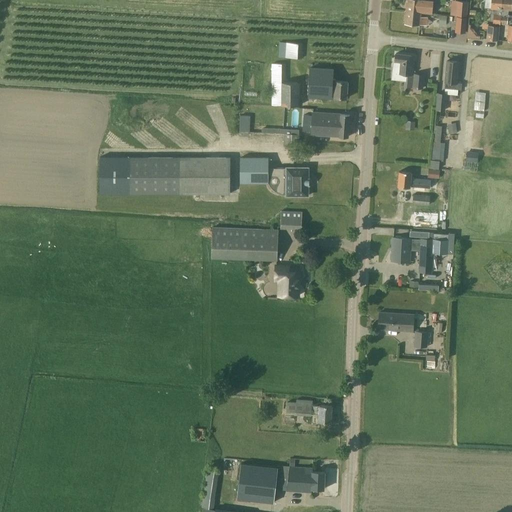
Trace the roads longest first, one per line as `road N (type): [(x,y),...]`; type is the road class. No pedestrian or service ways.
road 1 (tertiary): [(347,511),(374,38)]
road 2 (unclassified): [(511,54),(374,38)]
